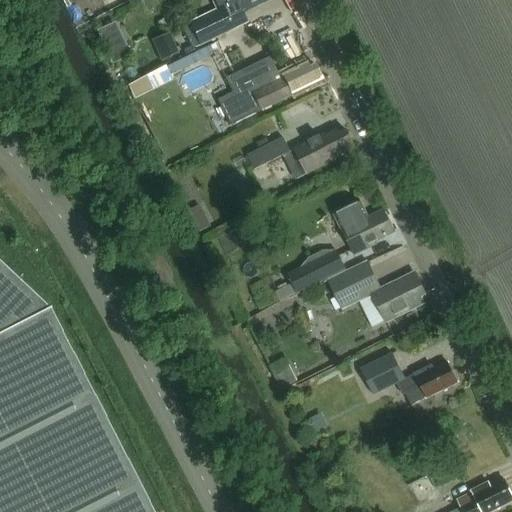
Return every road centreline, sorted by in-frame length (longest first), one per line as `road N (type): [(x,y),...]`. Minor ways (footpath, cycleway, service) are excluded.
road 1 (residential): [(511,449),(293,0)]
road 2 (unclassified): [(221,511),(107,287),(62,216),(0,143)]
